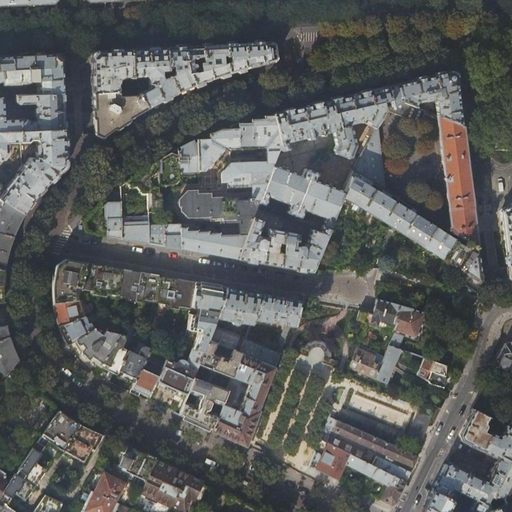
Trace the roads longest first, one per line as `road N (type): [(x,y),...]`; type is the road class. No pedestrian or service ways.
road 1 (residential): [(24,310),(55,373),(73,388),(324,511)]
road 2 (residential): [(309,77),(214,101),(130,142),(82,182),(34,240)]
road 3 (residential): [(34,240),(355,288)]
road 4 (residential): [(309,77),(450,51),(470,76),(483,161),(511,169)]
road 5 (residential): [(511,305),(489,318),(472,377),(405,511)]
road 6 (tertiary): [(308,16),(72,28)]
road 7 (tertiary): [(511,5),(308,16)]
